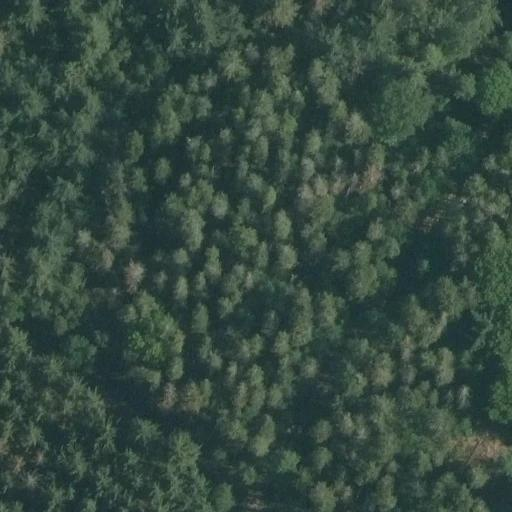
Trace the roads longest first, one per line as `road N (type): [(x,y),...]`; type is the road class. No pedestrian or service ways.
road 1 (track): [(257,511),(511,118)]
road 2 (track): [(248,511),(0,339)]
